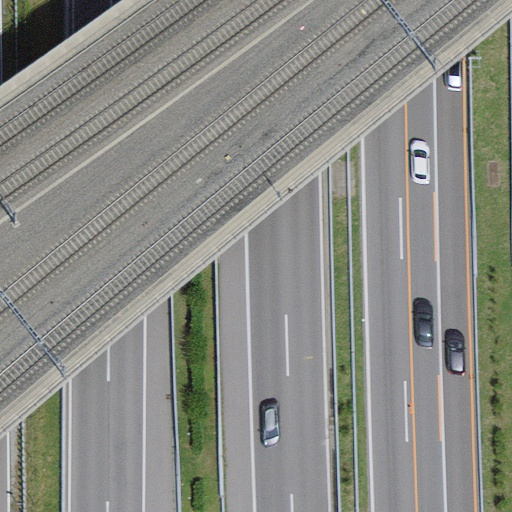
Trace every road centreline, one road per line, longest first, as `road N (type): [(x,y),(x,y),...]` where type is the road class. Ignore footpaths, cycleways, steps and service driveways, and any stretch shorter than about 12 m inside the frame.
road 1 (motorway): [(277,0),(288,511)]
road 2 (motorway): [(407,511),(397,0)]
road 3 (motorway): [(109,0),(107,511)]
